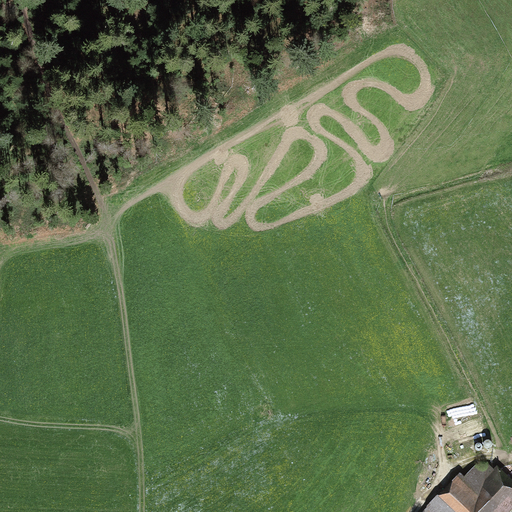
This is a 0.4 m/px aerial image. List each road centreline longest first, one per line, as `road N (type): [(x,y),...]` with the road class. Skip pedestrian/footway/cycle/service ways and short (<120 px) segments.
road 1 (track): [(507,458),(394,242),(388,208),(511,170)]
road 2 (track): [(107,225),(134,394),(141,511)]
road 3 (track): [(0,415),(138,434)]
